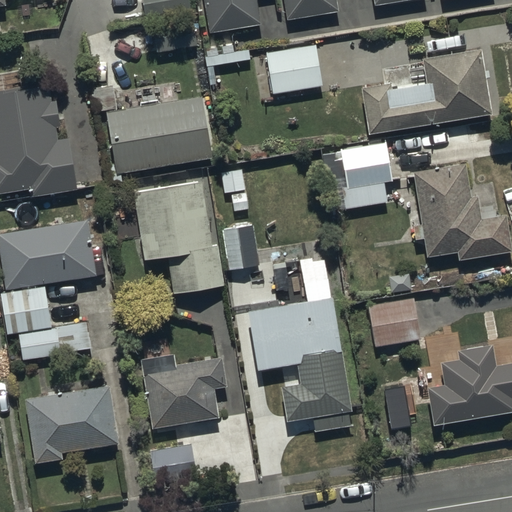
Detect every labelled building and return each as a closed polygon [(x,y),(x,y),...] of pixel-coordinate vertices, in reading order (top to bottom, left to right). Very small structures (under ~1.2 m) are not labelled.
[(0,0),(0,10),(7,10),(6,4),(26,0),(0,0)] [(188,0),(143,0),(145,16),(162,14),(163,21),(191,17),(188,0)] [(201,0),(207,37),(260,29),(256,0),(201,0)] [(282,0),(286,24),(340,16),(337,0),(373,0),(375,9),(426,1),(425,0),(282,0)] [(193,24),(154,29),(157,56),(197,51),(193,24)] [(316,44),(265,53),(271,94),(322,87),(316,44)] [(391,87),(362,92),(368,140),(493,122),(483,52),(421,61),(425,88),(392,92),(391,87)] [(248,53),(205,59),(207,70),(250,63),(248,53)] [(48,84),(0,92),(0,196),(30,191),(32,201),(78,193),(68,141),(57,143),(55,133),(61,132),(56,104),(52,105),(48,84)] [(203,99),(105,115),(116,179),(213,163),(203,99)] [(391,184),(384,145),(340,152),(346,185),(343,189),(347,213),(387,206),(384,185),(391,184)] [(471,202),(465,167),(412,176),(421,228),(413,229),(416,244),(423,243),(427,262),(458,257),(459,266),(511,256),(505,219),(482,223),(478,200),(471,202)] [(212,250),(201,183),(132,195),(145,269),(168,265),(174,298),(224,290),(217,249),(212,250)] [(97,281),(88,224),(0,237),(0,262),(5,296),(0,296),(0,299),(6,340),(17,338),(21,363),(91,352),(87,324),(52,330),(45,289),(97,281)] [(259,270),(252,226),(219,231),(226,276),(259,270)] [(421,343),(414,298),(358,307),(365,351),(421,343)] [(333,300),(247,315),(257,377),(278,373),(288,426),(313,422),(315,436),(351,430),(349,417),(353,417),(333,300)] [(444,390),(426,393),(432,429),(511,416),(511,368),(495,371),(491,350),(459,355),(460,366),(441,369),(444,390)] [(174,358),(140,363),(152,434),(219,422),(215,393),(227,391),(222,361),(176,368),(174,358)] [(119,449),(109,388),(16,402),(26,463),(34,462),(35,469),(63,464),(62,458),(119,449)] [(196,482),(190,446),(145,453),(151,489),(196,482)]
